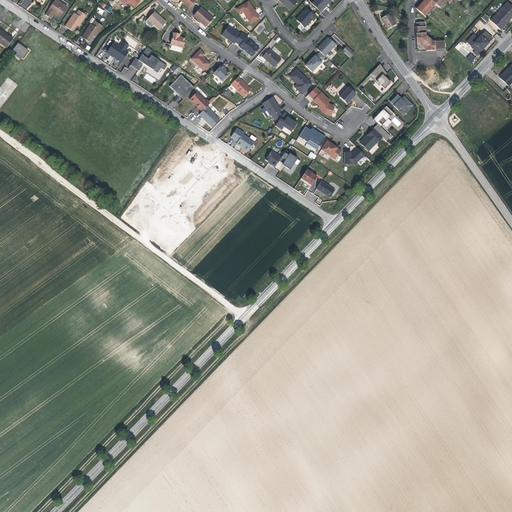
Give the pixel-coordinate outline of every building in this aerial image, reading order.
[(57,0),(55,0),(46,15),(51,19),(54,14),(60,17),(67,6),(57,0)] [(248,0),(236,8),(239,13),(243,10),(250,23),(260,17),(248,0)] [(278,0),(290,10),(298,0),(297,0),(278,0)] [(331,0),(313,0),(312,2),(320,11),(331,0)] [(420,7),(417,10),(424,16),(428,11),(429,13),(432,10),(431,8),(435,4),(440,8),(444,3),(445,4),(447,2),(446,0),(433,0),(432,1),(430,0),(426,0),(425,1),(420,7)] [(511,5),(506,1),(499,9),(510,19),(511,16),(511,5)] [(109,4),(104,7),(108,13),(113,9),(109,4)] [(315,16),(306,7),(295,18),(304,27),(315,16)] [(201,8),(193,16),(206,27),(213,19),(201,8)] [(510,19),(499,9),(490,20),(501,29),(510,19)] [(74,13),(65,26),(72,31),(76,24),(79,26),(86,16),(78,10),(75,14),(74,13)] [(154,11),(147,19),(159,29),(166,22),(154,11)] [(390,13),(381,18),(387,29),(396,24),(390,13)] [(480,20),(485,24),(490,18),(485,14),(480,20)] [(90,24),(81,37),(89,42),(93,35),(96,37),(103,27),(95,21),(92,25),(90,24)] [(416,27),(417,47),(421,51),(445,50),(444,41),(432,41),(431,41),(430,42),(427,39),(428,38),(426,36),(425,27),(424,27),(424,22),(416,23),(416,27)] [(260,23),(254,30),(259,34),(264,27),(260,23)] [(246,36),(247,35),(242,31),(240,33),(227,25),(220,35),(238,47),(246,36)] [(0,30),(0,42),(0,43),(7,48),(13,39),(0,30)] [(485,32),(471,47),(475,50),(473,52),(477,56),(493,39),(485,32)] [(173,33),(170,45),(183,48),(186,39),(179,37),(180,35),(173,33)] [(320,51),(324,56),(337,43),(328,35),(316,47),(320,51)] [(249,40),(246,36),(238,47),(242,49),(243,48),(251,56),(259,47),(250,39),(249,40)] [(113,42),(107,52),(115,57),(115,59),(121,62),(128,51),(126,50),(129,45),(122,41),(119,46),(113,42)] [(455,47),(465,57),(470,52),(459,42),(455,47)] [(18,43),(13,50),(23,57),(28,51),(18,43)] [(346,45),(342,49),(350,57),(354,53),(346,45)] [(138,53),(130,65),(138,70),(143,63),(157,72),(161,67),(164,70),(168,64),(149,53),(152,49),(147,46),(141,55),(138,53)] [(205,54),(200,48),(190,58),(203,71),(210,63),(203,56),(205,54)] [(281,59),(269,48),(262,56),(274,67),(281,59)] [(304,64),(312,71),(326,57),(324,56),(320,51),(316,55),(315,53),(304,64)] [(471,63),(476,58),(471,53),(466,59),(471,63)] [(511,62),(499,77),(508,86),(511,81),(511,62)] [(387,73),(380,63),(369,74),(384,88),(391,80),(385,75),(387,73)] [(225,66),(222,64),(213,72),(222,81),(230,73),(224,67),(225,66)] [(173,65),(170,70),(178,74),(181,69),(173,65)] [(294,86),(302,93),(312,83),(296,68),(289,75),(297,83),(294,86)] [(194,86),(181,74),(170,85),(183,97),(194,86)] [(251,88),(238,75),(230,83),(243,96),(251,88)] [(330,100),(316,86),(308,94),(319,105),(317,107),(324,113),(331,115),(335,105),(329,103),(327,102),(330,100)] [(356,92),(349,86),(339,96),(347,102),(356,92)] [(210,103),(197,90),(189,98),(201,110),(207,106),(210,103)] [(398,93),(390,100),(398,109),(400,107),(406,112),(414,104),(404,95),(401,97),(398,93)] [(281,108),(273,96),(262,103),(270,115),(271,115),(276,122),(282,114),(279,110),(281,108)] [(373,127),(382,136),(385,140),(390,135),(380,126),(393,112),(386,105),(373,118),(378,123),(373,127)] [(220,119),(207,106),(201,110),(199,113),(212,127),(220,119)] [(284,111),(282,114),(276,122),(275,124),(282,129),(284,126),(291,130),(296,121),(287,116),(289,114),(284,111)] [(310,129),(305,126),(299,135),(308,141),(307,143),(317,149),(326,135),(312,127),(310,129)] [(367,134),(359,141),(368,151),(382,136),(373,127),(369,128),(367,131),(367,134)] [(244,132),(237,128),(230,137),(237,142),(236,143),(248,150),(257,138),(251,134),(249,137),(243,133),(244,132)] [(342,148),(327,139),(320,150),(335,159),(342,148)] [(376,144),(369,152),(372,154),(379,147),(376,144)] [(352,150),(344,151),(343,163),(355,163),(364,154),(357,147),(352,153),(352,150)] [(281,156),(283,152),(279,150),(276,153),(270,149),(264,160),(274,166),(281,156)] [(285,149),(283,152),(281,156),(285,158),(281,164),(290,169),(298,157),(285,149)] [(317,175),(307,168),(300,177),(311,184),(317,175)] [(335,189),(322,180),(316,188),(329,197),(335,189)]
